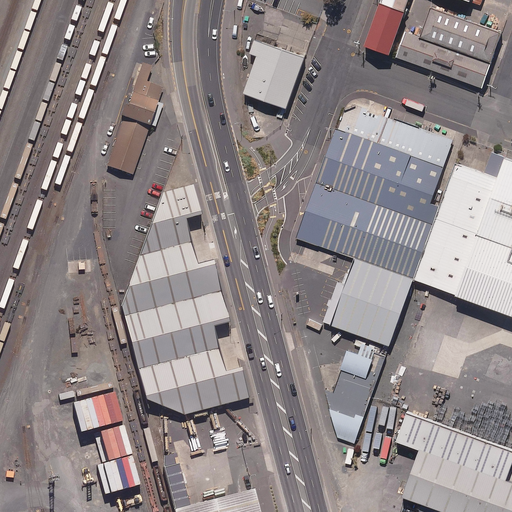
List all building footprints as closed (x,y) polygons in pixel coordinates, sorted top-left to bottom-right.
[(382,0),(382,1),(404,9),(407,0),(382,0)] [(405,9),(382,1),(366,45),(390,54),(405,9)] [(428,36),(494,59),(503,32),(438,9),(428,36)] [(509,17),(502,14),(496,28),(503,31),(509,17)] [(428,36),(409,30),(400,57),(484,86),(494,59),(428,36)] [(306,58),(255,40),(251,53),(258,56),(245,93),(288,108),(306,58)] [(125,118),(108,166),(134,175),(151,127),(152,128),(153,126),(157,127),(164,105),(160,103),(160,102),(165,88),(149,82),(154,67),(143,63),(132,94),(134,94),(130,106),(127,105),(123,117),(125,118)] [(368,107),(357,103),(345,108),(338,128),(336,127),(297,236),(354,257),(412,277),(439,204),(430,201),(452,139),(380,114),(379,115),(367,111),(368,107)] [(439,204),(412,277),(511,311),(511,154),(493,148),(485,170),(456,160),(439,204)] [(248,397),(192,184),(163,190),(120,305),(145,398),(186,413),(248,397)] [(389,345),(412,277),(354,257),(348,273),(345,272),(341,283),(337,282),(331,300),(329,300),(327,305),(329,306),(323,323),(389,345)] [(359,351),(349,347),(334,391),(326,388),(338,436),(355,442),(386,354),(361,346),(359,351)] [(398,438),(421,447),(403,494),(453,511),(511,511),(511,466),(511,467),(511,466),(511,448),(408,410),(398,438)] [(162,465),(173,508),(192,503),(180,460),(162,465)] [(173,508),(174,511),(267,511),(260,485),(192,503),(173,508)]
